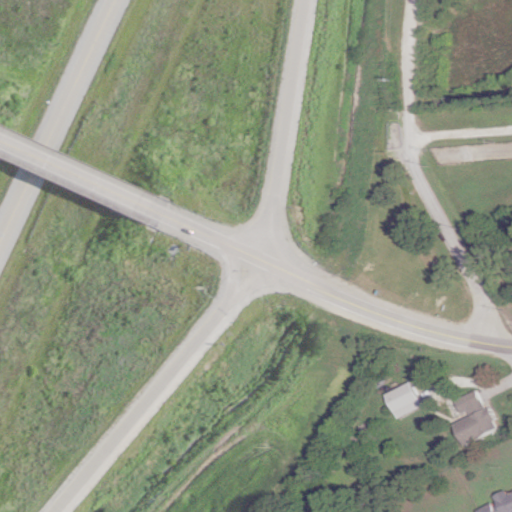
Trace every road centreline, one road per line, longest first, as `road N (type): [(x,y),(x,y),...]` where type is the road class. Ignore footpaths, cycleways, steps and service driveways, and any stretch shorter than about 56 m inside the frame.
road 1 (trunk): [(0,245),(116,0)]
road 2 (trunk): [(240,253),(271,194),(301,0)]
road 3 (trunk): [(52,511),(217,309)]
road 4 (residential): [(408,148),(407,160),(511,360)]
road 5 (secondary): [(298,282),(130,200)]
road 6 (tertiary): [(511,349),(427,334),(337,300)]
road 7 (secondary): [(130,200),(0,141)]
